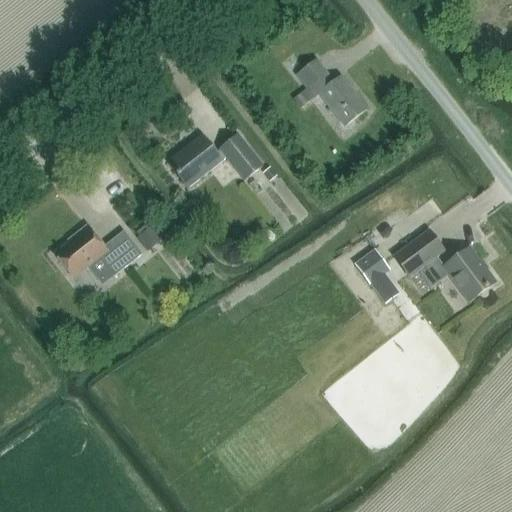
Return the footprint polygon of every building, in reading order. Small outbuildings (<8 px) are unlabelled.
[(297,77),(314,99),(319,95),(344,128),(366,111),(341,78),(333,84),(316,62),(297,77)] [(310,103),(303,94),(294,101),(301,110),(310,103)] [(244,183),(262,168),(238,137),(219,152),(220,152),(216,155),(202,138),(167,165),(188,191),(226,160),(244,183)] [(277,178),(270,169),(262,175),(269,184),(277,178)] [(166,237),(154,223),(134,239),(146,253),(166,237)] [(124,233),(114,240),(103,249),(86,228),(73,238),(75,240),(54,257),(72,280),(99,260),(114,279),(142,257),(124,233)] [(468,304),(495,283),(470,249),(443,269),(436,259),(443,253),(428,232),(394,257),(409,279),(419,272),(431,289),(447,277),(468,304)] [(375,251),(354,266),(369,287),(370,287),(385,307),(400,296),(385,276),(390,272),(375,251)]
